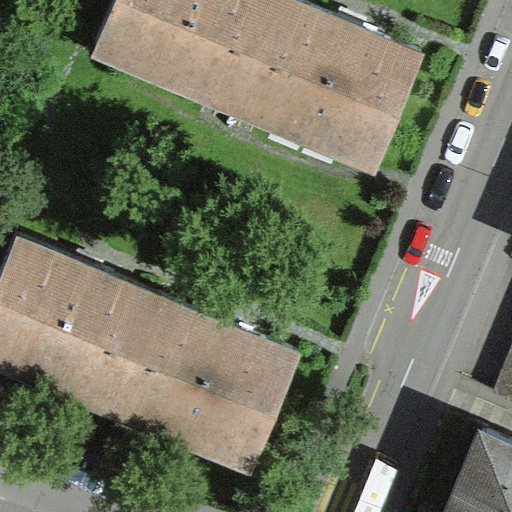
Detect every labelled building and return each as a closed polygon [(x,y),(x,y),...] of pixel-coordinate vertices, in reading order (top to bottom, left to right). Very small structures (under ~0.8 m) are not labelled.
[(282,0),(123,0),(103,50),(238,106),(282,0)] [(424,47),(309,0),(282,0),(238,106),(376,163),(424,47)] [(167,283),(32,228),(0,304),(0,348),(119,399),(167,283)] [(305,340),(167,283),(119,399),(257,455),(305,340)] [(511,511),(511,435),(493,428),(458,511),(511,511)]
